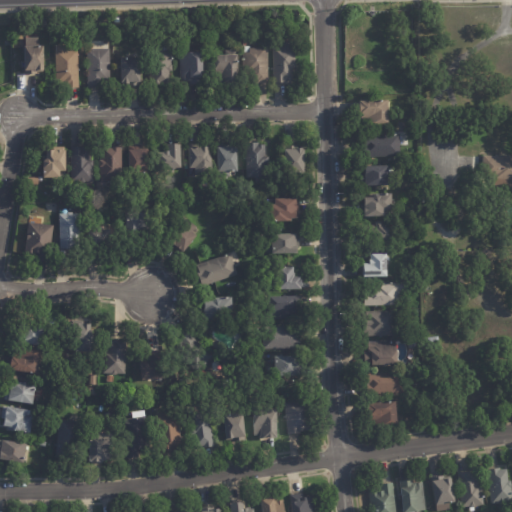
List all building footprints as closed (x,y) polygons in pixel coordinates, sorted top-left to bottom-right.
[(44,70),(42,70),(42,72),(37,72),(37,74),(24,74),(24,70),(25,70),(24,46),(25,46),(25,38),(38,38),(38,46),(43,46),(44,70)] [(284,83),(273,83),(274,45),(288,45),(288,42),(296,42),(296,62),(297,62),(297,69),(294,69),(294,80),(287,80),(287,83),(284,83)] [(99,87),(88,87),(88,50),(91,50),(91,44),(109,44),(109,49),(112,49),(112,56),(110,56),(111,87),(99,87)] [(77,50),(78,50),(79,88),(67,89),(67,86),(64,86),(64,83),(57,84),(56,51),(57,51),(57,46),(75,45),(75,50),(77,50)] [(266,84),(252,84),(252,72),(244,72),(244,47),(270,47),(270,84),(266,84)] [(171,51),(174,82),(165,83),(165,86),(152,87),(149,52),(158,52),(158,51),(164,50),(164,51),(171,51)] [(238,55),(239,55),(239,61),(241,61),(241,63),(239,63),(240,83),(222,83),(222,76),(217,76),(216,56),(232,55),(231,50),(237,50),(238,55)] [(202,84),(190,84),(190,81),(181,82),(180,53),(204,52),(205,77),(203,77),(203,84),(202,84)] [(138,58),(139,58),(139,83),(137,83),(137,87),(125,87),(125,84),(121,84),(121,58),(125,58),(127,58),(138,58)] [(362,113),(361,104),(363,104),(363,101),(390,100),(391,123),(369,124),(369,118),(363,118),(363,115),(362,115),(362,113)] [(406,123),(407,131),(399,132),(398,123),(406,123)] [(400,135),(401,156),(367,157),(367,151),(367,147),(365,147),(365,136),(394,135),(394,134),(398,134),(398,135),(400,135)] [(269,177),(262,178),(259,179),(256,179),(255,178),(248,178),(247,143),(260,143),(260,145),(266,145),(266,157),(269,157),(270,177),(269,177)] [(183,168),(161,169),(160,153),(165,153),(165,152),(169,152),(169,146),(182,145),(183,168)] [(111,182),(100,182),(100,161),(103,160),(103,149),(109,149),(109,146),(122,146),(123,182),(111,182)] [(286,152),(286,150),(291,149),(291,146),(296,146),(296,148),(304,148),(305,149),(306,149),(307,174),(287,175),(286,152)] [(89,149),(91,149),(91,161),(94,160),(94,182),(86,182),(85,183),(82,183),(80,182),(72,182),(72,148),(84,147),(84,149),(89,149)] [(190,148),(209,147),(209,156),(212,158),(212,172),(200,173),(200,168),(190,168),(190,148)] [(238,172),(220,172),(220,148),(230,148),(230,147),(238,147),(238,148),(239,148),(239,172),(238,172)] [(130,150),(141,150),(141,149),(148,149),(150,175),(132,176),(130,150)] [(44,178),(44,161),(47,161),(47,150),(57,150),(63,150),(67,150),(67,171),(61,171),(61,178),(44,178)] [(483,169),(484,156),(497,157),(497,156),(511,156),(511,181),(483,179),(483,169)] [(367,182),(366,167),(393,166),(393,185),(367,186),(367,182)] [(366,216),(366,198),(375,198),(375,194),(394,194),(394,211),(387,211),(387,217),(366,217),(366,216)] [(300,200),(300,211),(299,211),(299,219),(297,219),(297,221),(264,221),(264,205),(277,205),(277,199),(298,199),(300,199),(300,200)] [(80,213),(81,237),(75,237),(75,248),(61,249),(60,214),(68,214),(69,213),(72,213),(73,214),(80,213)] [(136,233),(127,232),(129,213),(149,215),(149,224),(146,224),(145,234),(136,233)] [(196,230),(194,233),(198,237),(185,253),(167,238),(184,216),(198,228),(196,230)] [(30,223),(54,226),(50,262),(37,261),(37,257),(26,256),(29,223),(30,223)] [(370,243),(370,231),(377,231),(377,223),(397,223),(397,243),(370,243)] [(101,244),(89,244),(88,230),(110,230),(111,244),(101,244)] [(298,235),(298,246),(299,246),(299,254),(274,254),(275,235),(298,235)] [(236,267),(239,275),(204,287),(201,277),(200,277),(198,272),(200,271),(198,266),(232,254),(236,267)] [(384,255),(384,276),(360,276),(360,263),(366,263),(366,254),(384,254),(384,255)] [(296,271),(296,274),(297,274),(297,278),(303,277),(303,281),(304,281),(304,290),(279,290),(278,268),(296,268),(296,271)] [(365,307),(365,295),(371,295),(370,289),(379,289),(379,284),(394,283),(394,284),(397,284),(397,282),(406,282),(408,305),(365,307)] [(302,298),(302,308),(300,308),(301,319),(272,320),(271,298),(302,297),(302,298)] [(206,321),(206,302),(214,301),(214,298),(234,298),(234,315),(230,315),(230,321),(206,321)] [(365,335),(365,326),(368,326),(367,312),(398,311),(399,335),(365,337),(365,335)] [(79,325),(92,326),(92,334),(95,334),(94,353),(78,353),(79,345),(75,344),(76,325),(79,325)] [(24,345),(27,327),(45,329),(42,347),(24,345)] [(300,337),(300,339),(302,339),(302,350),(264,350),(264,327),(300,327),(300,337)] [(195,340),(213,357),(199,371),(174,347),(188,333),(195,340)] [(428,339),(439,337),(440,345),(429,347),(428,339)] [(126,340),(127,340),(126,375),(119,375),(119,376),(112,376),(112,374),(104,374),(105,352),(108,353),(108,342),(114,342),(115,339),(126,340)] [(398,351),(399,365),(365,366),(365,353),(368,353),(368,344),(396,343),(396,351),(398,351)] [(142,382),(140,356),(149,356),(149,353),(162,352),(165,379),(142,382)] [(40,362),(38,375),(34,375),(31,375),(31,374),(11,371),(12,369),(11,368),(12,359),(13,359),(13,358),(24,360),(25,353),(41,355),(40,362)] [(300,364),(300,369),(304,369),(304,377),(277,378),(277,358),(300,358),(300,364)] [(369,396),(368,386),(367,386),(367,381),(369,381),(368,374),(402,373),(403,394),(369,396)] [(90,376),(97,376),(96,386),(89,385),(90,376)] [(36,389),(34,405),(9,402),(10,400),(6,400),(7,389),(10,389),(11,383),(12,383),(13,382),(37,386),(36,389)] [(299,434),(288,435),(285,403),(311,401),(314,430),(299,431),(299,434)] [(368,416),(368,407),(368,405),(388,404),(388,403),(391,403),(391,402),(395,401),(397,426),(380,427),(380,421),(369,422),(368,416)] [(28,412),(28,417),(34,418),(32,434),(8,430),(9,428),(4,427),(6,420),(1,419),(3,408),(28,411),(28,412)] [(178,415),(182,445),(171,447),(172,454),(161,455),(156,418),(157,418),(156,411),(170,409),(171,416),(178,415)] [(277,439),(266,440),(266,439),(264,439),(264,437),(255,437),(254,411),(277,410),(277,439)] [(211,413),(215,448),(205,450),(205,447),(196,448),(195,436),(192,437),(189,417),(198,416),(199,413),(202,413),(204,414),(211,413)] [(241,439),(227,441),(224,416),(244,413),(247,438),(241,439)] [(138,459),(127,460),(122,420),(144,417),(148,453),(139,455),(140,458),(138,459)] [(70,422),(80,423),(77,455),(67,454),(67,459),(56,458),(60,422),(70,422)] [(100,464),(91,463),(91,435),(114,435),(114,461),(105,461),(105,464),(100,464)] [(27,447),(25,464),(0,461),(0,441),(27,445),(27,447)] [(505,469),(508,468),(510,481),(511,480),(511,501),(507,502),(505,503),(502,504),(500,503),(493,504),(488,469),(502,467),(502,469),(505,469)] [(474,472),(478,472),(479,482),(482,482),(484,504),(477,505),(475,506),(462,507),(458,472),(471,470),(471,472),(474,472)] [(442,478),(450,477),(454,501),(448,502),(449,510),(437,511),(432,480),(430,481),(430,478),(435,477),(434,476),(439,475),(440,478),(442,478)] [(419,482),(422,481),(425,508),(404,511),(400,480),(412,478),(412,483),(419,482)] [(371,511),(369,488),(382,487),(381,483),(395,482),(397,495),(395,495),(397,511),(371,511)] [(293,511),(292,504),(303,502),(303,499),(313,498),(315,511),(293,511)] [(262,511),(261,502),(275,500),(275,502),(283,501),(284,511),(262,511)] [(231,511),(231,505),(244,503),(245,509),(249,508),(249,510),(254,510),(254,511),(231,511)]
